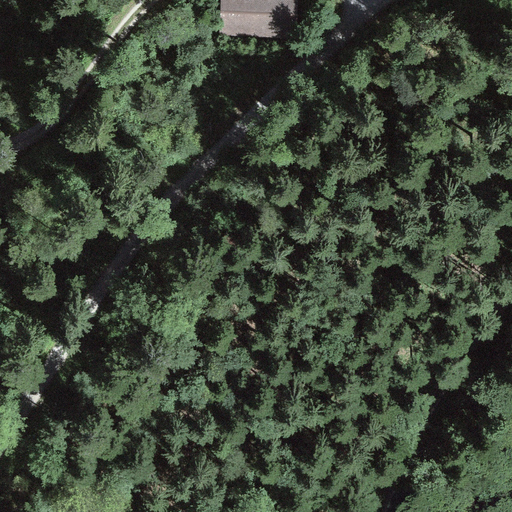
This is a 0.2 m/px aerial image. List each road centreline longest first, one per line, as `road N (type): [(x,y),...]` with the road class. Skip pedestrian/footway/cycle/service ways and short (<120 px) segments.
road 1 (track): [(370,0),(144,230),(0,437)]
road 2 (track): [(379,511),(396,465),(511,296)]
road 3 (track): [(148,0),(127,17),(85,90),(33,138),(0,148)]
